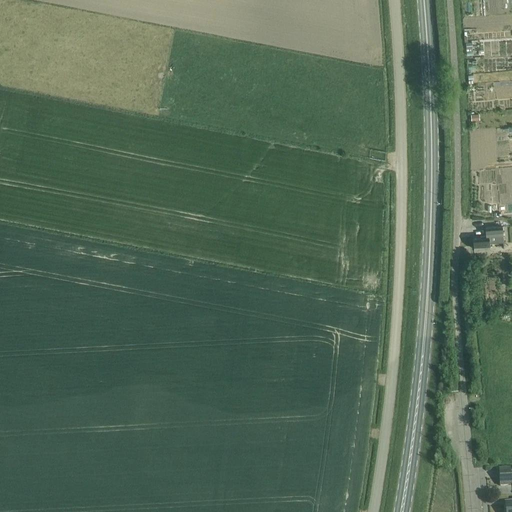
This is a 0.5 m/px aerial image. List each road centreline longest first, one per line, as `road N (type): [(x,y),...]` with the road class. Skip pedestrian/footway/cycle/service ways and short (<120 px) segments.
road 1 (primary): [(402,511),(435,207),(425,0)]
road 2 (unclassified): [(376,511),(400,265),(393,0)]
